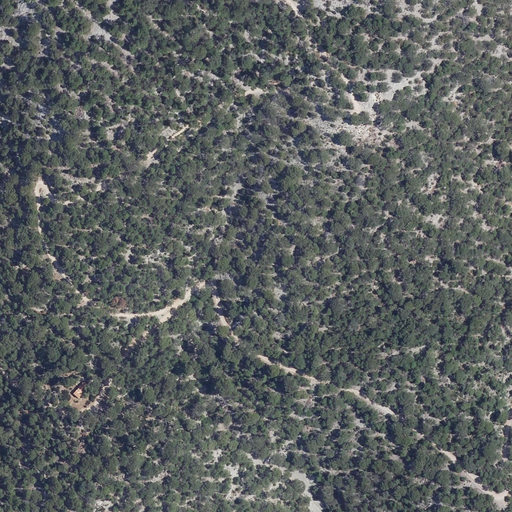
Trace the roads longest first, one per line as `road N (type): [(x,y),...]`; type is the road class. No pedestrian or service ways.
road 1 (track): [(288,0),(345,79),(358,111),(268,88),(251,91),(74,201),(52,199),(38,185),(47,252),(81,296),(127,317),(174,307)]
road 2 (track): [(174,307),(210,287),(223,322),(256,356),(357,393),(499,496),(511,412)]
road 3 (track): [(46,405),(75,414),(94,404),(174,307)]
